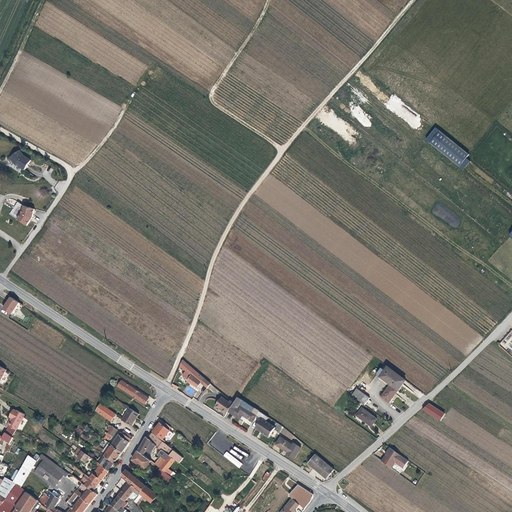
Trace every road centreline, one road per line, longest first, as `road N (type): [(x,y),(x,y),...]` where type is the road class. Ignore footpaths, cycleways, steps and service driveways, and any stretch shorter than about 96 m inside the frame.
road 1 (track): [(409,0),(304,124),(511,286)]
road 2 (track): [(304,124),(220,242),(165,389)]
road 3 (unclassified): [(511,316),(326,492)]
road 4 (track): [(0,129),(71,169),(105,138),(150,66)]
road 5 (track): [(269,0),(209,98),(283,150)]
road 6 (secondary): [(165,389),(0,279)]
road 7 (secondary): [(326,492),(165,389)]
road 8 (residential): [(165,389),(89,511)]
road 9 (unclassified): [(71,169),(68,185),(0,279)]
